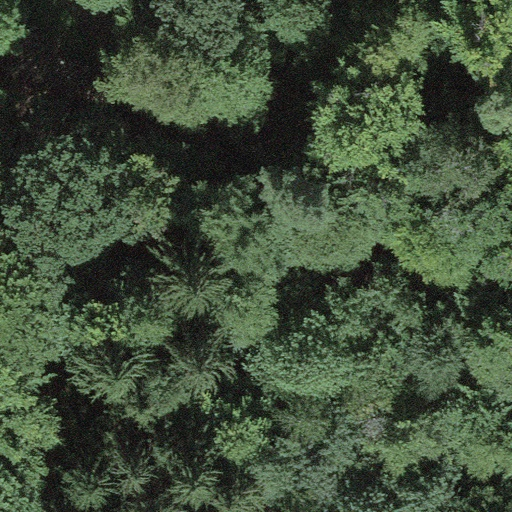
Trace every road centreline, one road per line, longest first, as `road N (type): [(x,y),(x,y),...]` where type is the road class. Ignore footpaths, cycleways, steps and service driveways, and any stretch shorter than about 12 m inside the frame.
road 1 (track): [(89,0),(400,328),(511,486)]
road 2 (track): [(269,187),(258,511)]
